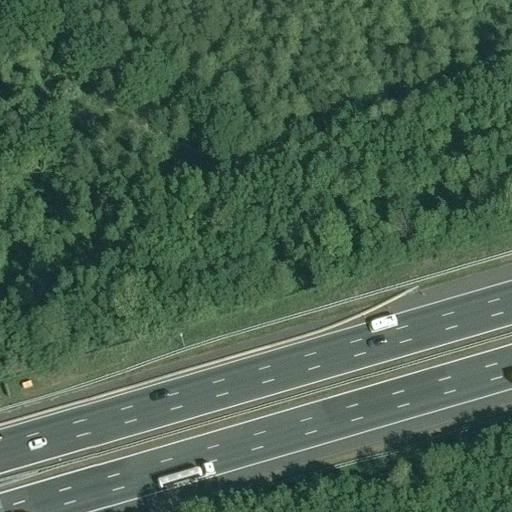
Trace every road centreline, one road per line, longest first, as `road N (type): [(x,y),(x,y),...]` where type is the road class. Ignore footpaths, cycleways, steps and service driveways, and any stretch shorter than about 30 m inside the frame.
road 1 (motorway): [(511,302),(0,451)]
road 2 (motorway): [(14,511),(511,366)]
